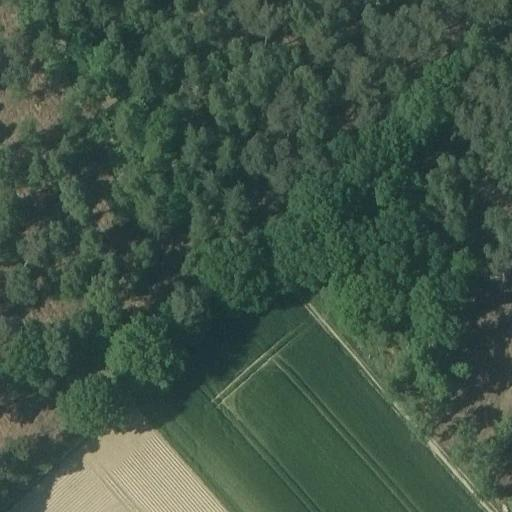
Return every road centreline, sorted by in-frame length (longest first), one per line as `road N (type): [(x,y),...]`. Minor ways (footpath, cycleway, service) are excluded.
road 1 (unknown): [(40,0),(263,285)]
road 2 (track): [(263,285),(13,511)]
road 3 (track): [(498,511),(292,272)]
road 4 (track): [(511,60),(292,272)]
